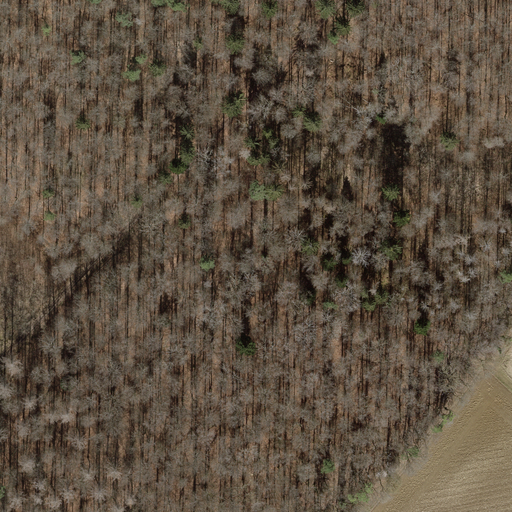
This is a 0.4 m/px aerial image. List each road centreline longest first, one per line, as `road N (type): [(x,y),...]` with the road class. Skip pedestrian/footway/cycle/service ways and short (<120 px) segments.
road 1 (track): [(0,367),(340,0)]
road 2 (track): [(0,40),(41,81),(127,229)]
